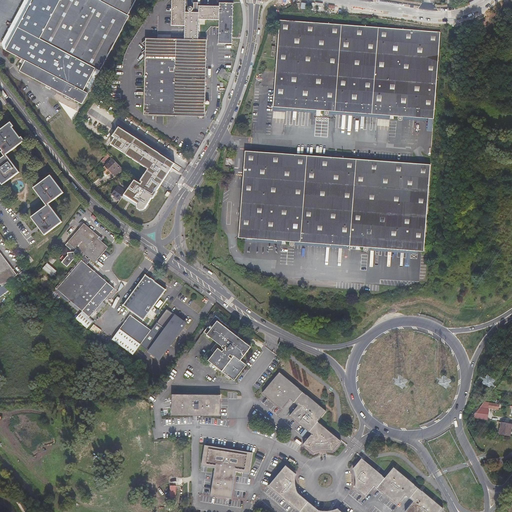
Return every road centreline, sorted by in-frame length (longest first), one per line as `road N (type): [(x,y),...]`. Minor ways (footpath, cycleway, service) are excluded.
road 1 (unknown): [(238,139),(232,232),(241,253),(410,276)]
road 2 (tertiary): [(0,81),(76,183),(135,234)]
road 3 (tertiary): [(180,196),(229,108),(253,20)]
road 4 (unclassified): [(330,0),(429,14),(461,13),(485,0)]
